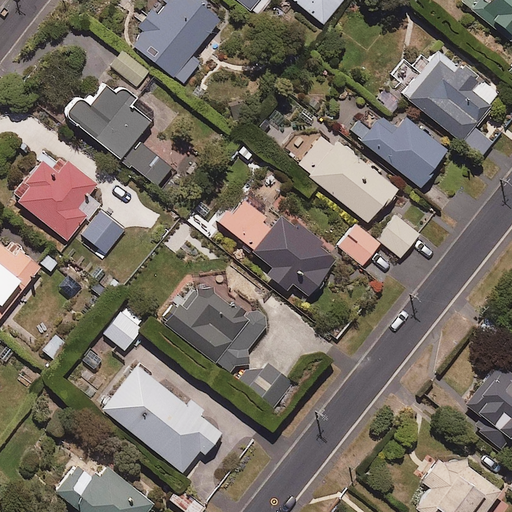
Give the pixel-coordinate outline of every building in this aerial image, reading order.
[(208,0),(191,0),(190,0),(163,0),(130,47),(183,85),(199,63),(193,58),(219,22),(202,10),(208,0)] [(235,0),(258,18),(272,0),(271,0),(235,0)] [(290,0),(324,26),(344,0),(290,0)] [(511,0),(464,0),(462,3),(511,43),(511,41),(511,0)] [(459,71),(436,53),(419,74),(403,61),(384,84),(481,159),(492,144),(471,127),(498,93),(463,66),(459,71)] [(148,73),(122,54),(111,69),(137,88),(148,73)] [(122,89),(115,98),(104,89),(90,109),(80,101),(66,120),(157,188),(171,169),(136,143),(150,124),(132,111),(139,102),(122,89)] [(396,131),(379,118),(359,143),(420,189),(448,153),(405,120),(396,131)] [(333,150),(321,140),(297,169),(368,226),(396,191),(338,144),(333,150)] [(98,186),(63,161),(53,175),(39,165),(10,204),(66,246),(97,204),(89,198),(98,186)] [(266,222),(242,201),(219,229),(270,272),(265,277),(301,307),(337,264),(319,249),(322,245),(278,208),(266,222)] [(124,231),(100,213),(81,237),(106,255),(124,231)] [(420,236),(395,217),(377,241),(401,260),(420,236)] [(380,245),(356,225),(338,247),(362,267),(380,245)] [(0,323),(41,269),(0,237),(0,323)] [(247,320),(203,288),(196,298),(193,296),(168,330),(239,382),(248,368),(247,352),(268,323),(253,312),(247,320)] [(146,326),(125,309),(103,335),(124,352),(146,326)] [(65,345),(54,337),(43,352),(54,360),(65,345)] [(505,455),(511,446),(511,369),(501,361),(461,408),(478,422),(473,428),(505,455)] [(292,386),(268,365),(248,387),(272,408),(292,386)] [(186,408),(136,369),(102,413),(182,475),(200,453),(205,457),(222,436),(199,418),(204,412),(191,402),(186,408)] [(443,462),(436,457),(419,482),(429,489),(414,511),(486,511),(502,490),(477,474),(480,469),(452,450),(443,462)] [(95,483),(76,468),(54,495),(75,511),(160,511),(106,469),(95,483)] [(181,501),(174,496),(167,504),(176,511),(203,511),(205,510),(186,495),(181,501)]
